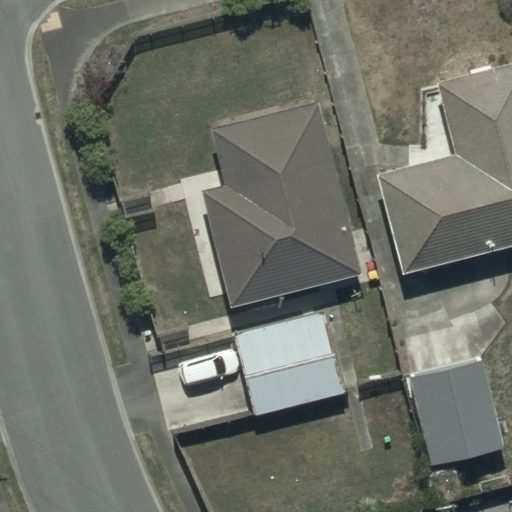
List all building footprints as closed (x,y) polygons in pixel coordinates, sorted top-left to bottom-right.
[(401,0),(407,19),(475,0),(401,0)] [(369,169),(394,267),(511,236),(511,57),(431,79),(449,148),(369,169)] [(355,266),(309,96),(202,125),(217,180),(195,185),(225,301),(355,266)] [(336,294),(338,301),(225,331),(229,345),(148,366),(167,435),(342,388),(392,374),(368,285),(336,294)] [(479,355),(403,374),(425,462),(501,443),(479,355)]
